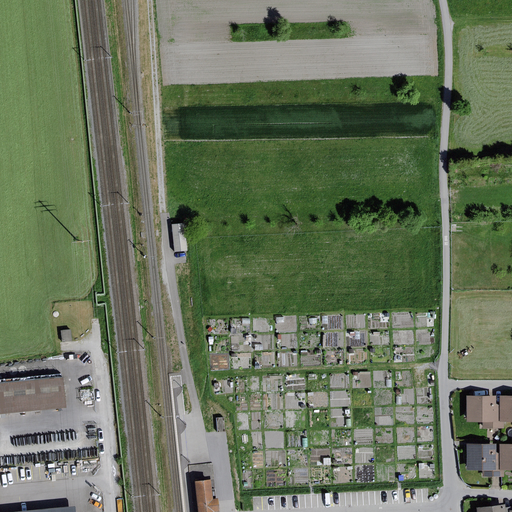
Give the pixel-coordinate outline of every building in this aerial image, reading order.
[(186,224),(172,225),(174,252),(188,251),(186,224)] [(72,330),(61,331),(63,342),(73,341),(72,330)] [(65,380),(0,385),(0,414),(67,409),(65,380)] [(511,393),(500,394),(500,404),(500,420),(511,419),(511,393)] [(490,394),(464,394),(464,420),(480,420),(491,420),(490,402),(490,394)] [(500,404),(490,402),(491,420),(491,427),(500,427),(500,420),(500,404)] [(225,417),(217,418),(218,432),(226,432),(225,417)] [(491,443),(465,443),(465,469),(481,469),(491,469),(491,451),(491,443)] [(511,443),(501,443),(501,454),(501,469),(511,469),(511,443)] [(501,454),(491,451),(491,469),(491,476),(501,476),(501,469),(501,454)] [(211,481),(194,482),(196,511),(214,511),(218,511),(217,502),(213,502),(211,481)] [(501,503),(473,506),(473,511),(501,511),(501,507),(501,503)]
